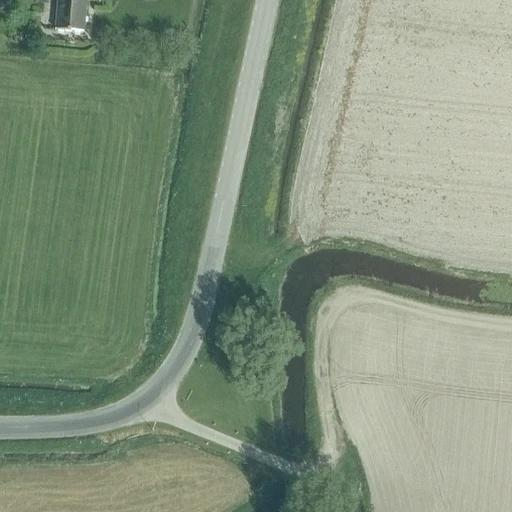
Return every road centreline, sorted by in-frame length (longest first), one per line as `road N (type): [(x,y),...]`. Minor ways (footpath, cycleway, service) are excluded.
road 1 (secondary): [(198,316),(264,0)]
road 2 (secondary): [(198,316),(172,373),(128,410),(73,425),(0,427)]
